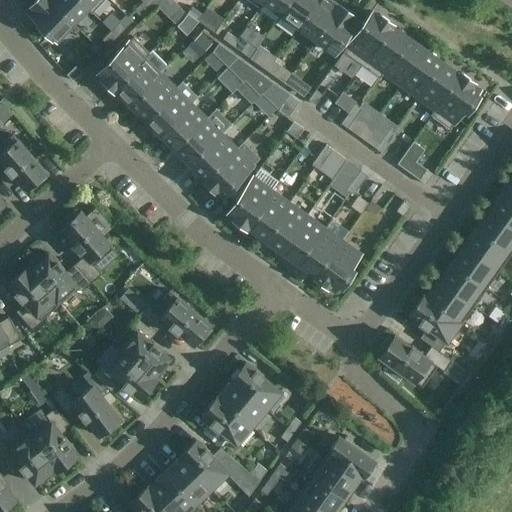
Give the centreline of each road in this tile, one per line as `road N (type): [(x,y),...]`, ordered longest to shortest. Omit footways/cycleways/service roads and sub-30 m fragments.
road 1 (residential): [(59,511),(147,446),(274,292)]
road 2 (residential): [(353,342),(511,129)]
road 3 (residential): [(108,146),(274,292)]
road 4 (residential): [(353,342),(348,363),(421,438),(368,511)]
road 5 (residential): [(0,24),(108,146)]
road 6 (residential): [(108,146),(0,248)]
